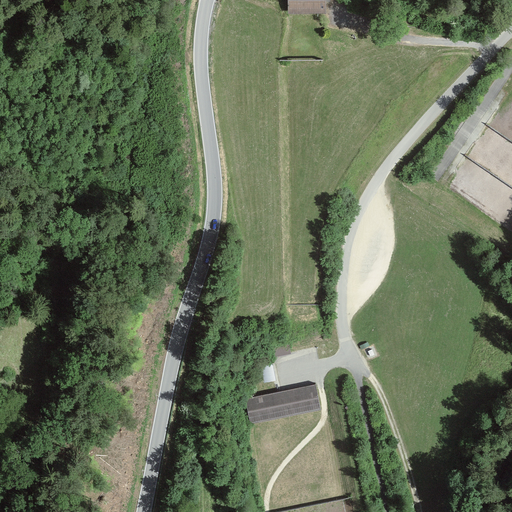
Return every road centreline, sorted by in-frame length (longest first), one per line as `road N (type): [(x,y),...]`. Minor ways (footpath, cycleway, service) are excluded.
road 1 (secondary): [(207,0),(200,80),(213,166),(211,235),(182,321),(144,511)]
road 2 (unclassified): [(511,28),(391,161),(357,214),(342,282),(350,356)]
road 3 (track): [(350,356),(380,393),(419,511)]
road 4 (track): [(266,511),(269,486),(323,419),(319,363)]
road 5 (track): [(350,356),(388,511)]
